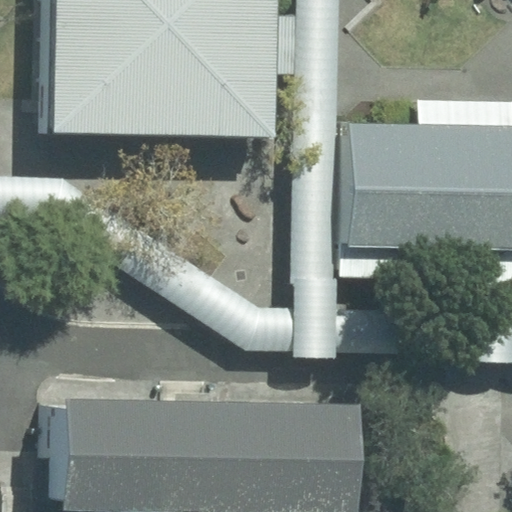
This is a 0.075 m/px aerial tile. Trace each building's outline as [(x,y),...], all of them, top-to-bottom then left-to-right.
[(267,0),(263,310),(232,310),(41,183),(0,182),(0,228),(26,229),(225,357),(264,357),(264,368),(315,369),(315,360),(445,361),(445,369),(490,370),(491,288),(511,288),(511,258),(490,259),(389,257),(313,255),(315,135),(317,0),(267,0)] [(15,0),(15,31),(121,32),(150,33),(150,0),(15,0)] [(150,0),(150,33),(237,35),(238,0),(150,0)] [(121,32),(15,31),(14,146),(120,147),(121,32)] [(150,33),(121,32),(120,147),(236,148),(237,35),(150,33)] [(392,136),(389,257),(490,259),(492,138),(493,108),(393,106),(392,136)] [(392,136),(315,135),(313,255),(389,257),(392,136)] [(511,138),(492,138),(490,259),(511,258),(511,138)] [(511,288),(491,288),(490,370),(511,369),(511,288)] [(154,511),(156,415),(14,413),(12,511),(154,511)] [(304,511),(306,418),(156,415),(154,511),(304,511)]
